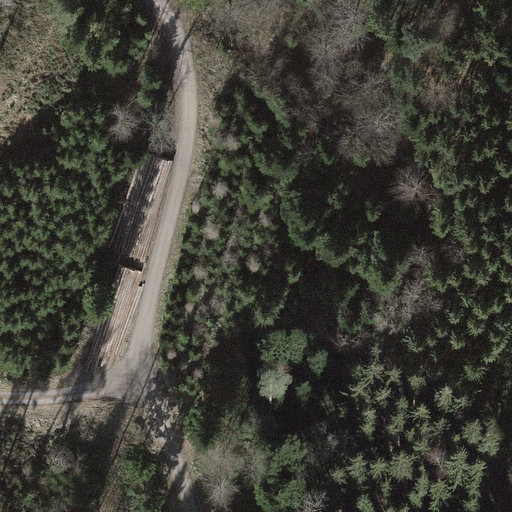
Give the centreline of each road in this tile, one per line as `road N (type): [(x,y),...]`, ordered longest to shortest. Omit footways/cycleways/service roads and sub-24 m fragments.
road 1 (track): [(188,511),(144,343),(190,148),(188,68),(168,13),(155,0)]
road 2 (track): [(152,383),(0,392)]
